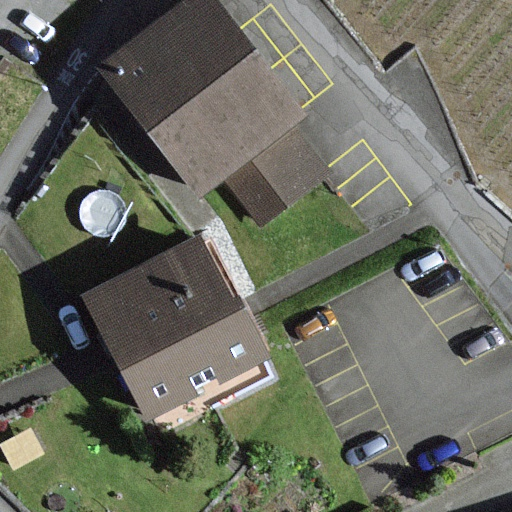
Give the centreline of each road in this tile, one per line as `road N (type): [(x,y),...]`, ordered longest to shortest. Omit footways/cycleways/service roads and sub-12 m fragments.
road 1 (residential): [(511,246),(472,211),(289,0)]
road 2 (residential): [(0,199),(81,59),(136,0)]
